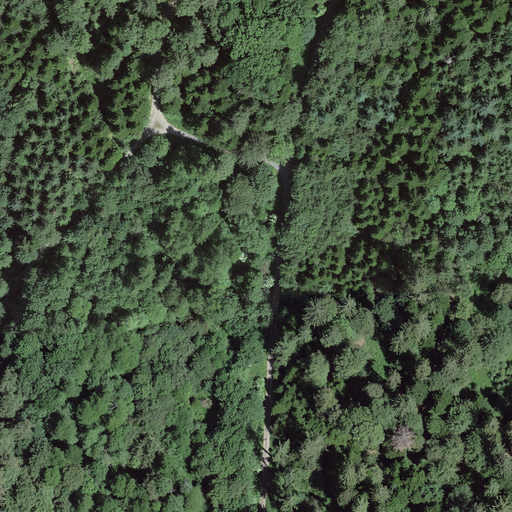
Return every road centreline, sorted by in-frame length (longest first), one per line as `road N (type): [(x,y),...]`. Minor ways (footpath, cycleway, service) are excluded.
road 1 (track): [(338,0),(292,165),(267,381),(263,511)]
road 2 (track): [(0,338),(19,285),(153,121),(166,0)]
road 3 (track): [(153,121),(292,165)]
